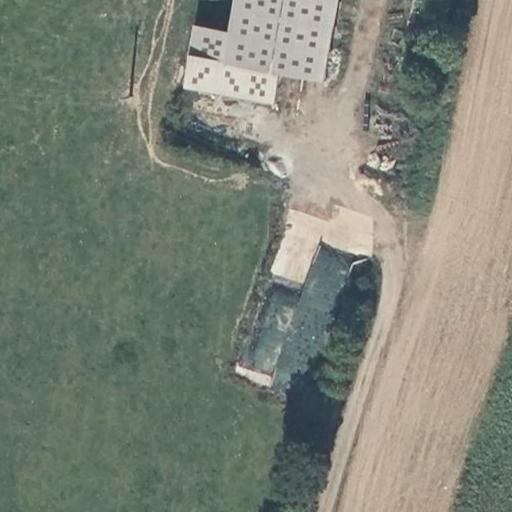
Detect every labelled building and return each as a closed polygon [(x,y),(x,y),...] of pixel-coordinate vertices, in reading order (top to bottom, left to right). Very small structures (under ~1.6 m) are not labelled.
[(259,0),(254,28),(219,22),(207,82),(296,100),(303,70),(347,78),(361,0),(259,0)] [(287,212),(283,253),(309,256),(311,245),(297,243),(300,214),(287,212)] [(340,268),(311,261),(301,308),(330,314),(340,268)] [(266,296),(243,375),(271,383),(294,304),(266,296)] [(309,389),(311,350),(280,348),(278,388),(309,389)]
